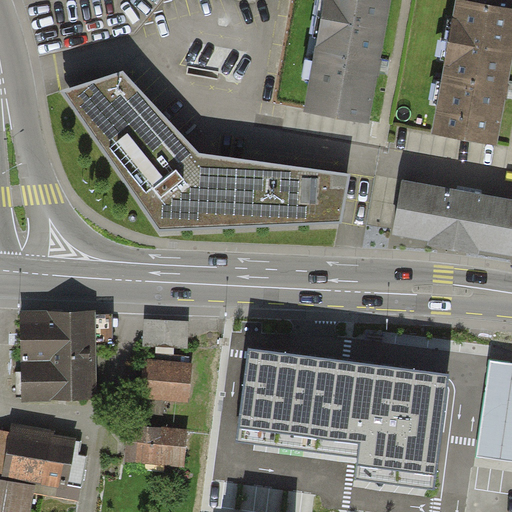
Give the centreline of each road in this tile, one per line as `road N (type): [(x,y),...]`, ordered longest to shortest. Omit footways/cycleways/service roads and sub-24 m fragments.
road 1 (primary): [(22,274),(511,298)]
road 2 (secondary): [(22,274),(0,54)]
